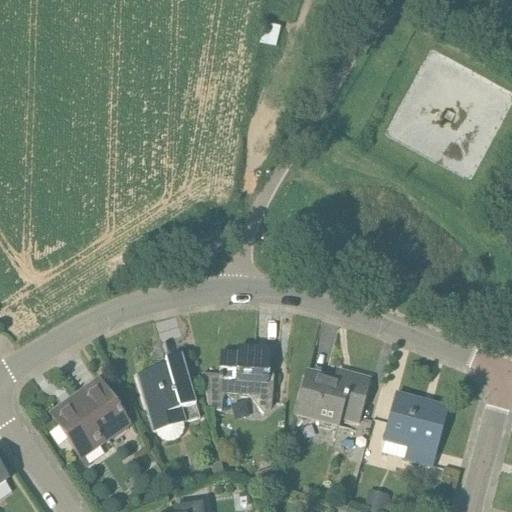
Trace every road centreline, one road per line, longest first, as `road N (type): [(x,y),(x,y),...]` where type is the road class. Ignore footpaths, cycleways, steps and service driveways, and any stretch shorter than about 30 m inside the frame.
road 1 (residential): [(509,371),(327,303),(235,288),(121,309),(0,378)]
road 2 (track): [(235,288),(267,190),(379,0)]
road 3 (residential): [(470,511),(509,371)]
